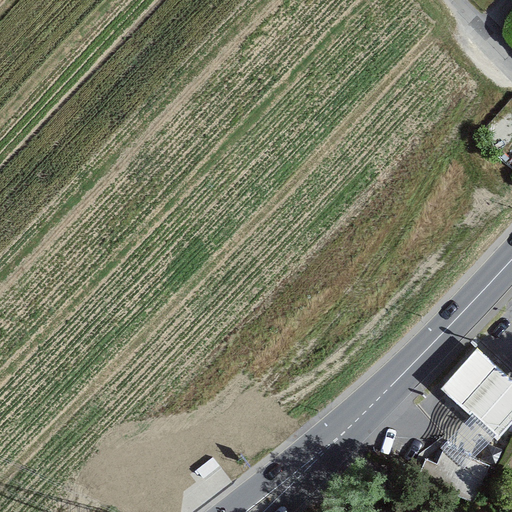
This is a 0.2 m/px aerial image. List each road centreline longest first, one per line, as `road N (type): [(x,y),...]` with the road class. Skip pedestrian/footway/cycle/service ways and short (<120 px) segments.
road 1 (secondary): [(511,258),(363,413)]
road 2 (secondary): [(363,413),(227,511)]
road 3 (secondary): [(280,511),(363,413)]
